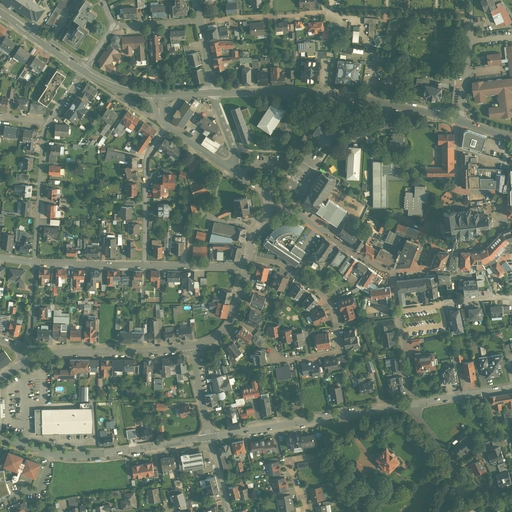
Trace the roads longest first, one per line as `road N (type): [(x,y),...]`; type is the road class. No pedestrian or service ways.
road 1 (secondary): [(212,93),(344,96),(459,121)]
road 2 (residential): [(0,437),(80,455),(210,437)]
road 3 (residential): [(248,256),(280,263),(333,307),(332,351),(284,358),(272,349)]
road 4 (residential): [(210,437),(411,404)]
road 5 (residential): [(191,345),(68,350),(26,360)]
road 6 (residential): [(166,126),(148,154),(145,266)]
road 7 (residential): [(269,200),(392,270)]
road 8 (residential): [(46,123),(35,263)]
road 9 (residential): [(392,270),(411,404)]
road 10 (residential): [(411,404),(453,465),(442,511)]
